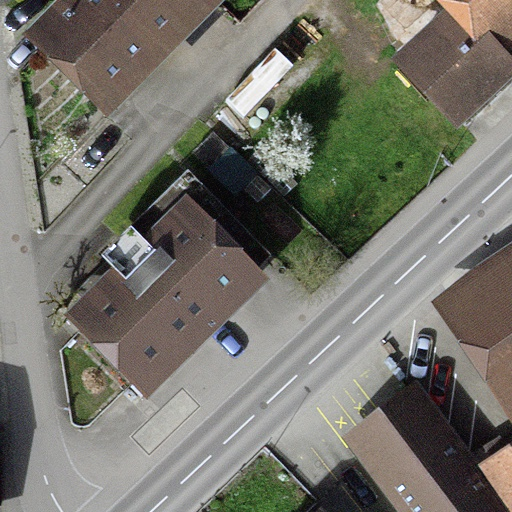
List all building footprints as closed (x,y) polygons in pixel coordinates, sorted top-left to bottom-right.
[(192,0),(90,0),(47,44),(99,94),(192,0)] [(511,65),(511,64),(495,47),(511,30),(511,0),(450,0),(460,10),(404,62),(456,117),(511,65)] [(142,376),(263,257),(188,180),(76,291),(98,312),(89,321),(142,376)] [(511,280),(462,313),(511,389),(511,280)] [(502,511),(416,395),(354,441),(407,511),(502,511)] [(479,459),(511,511),(511,456),(508,459),(499,446),(479,459)]
